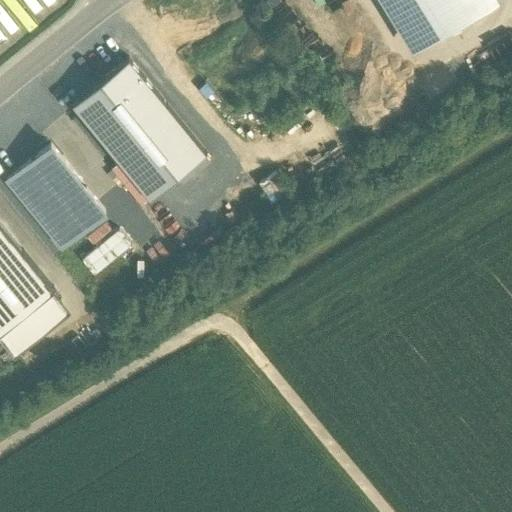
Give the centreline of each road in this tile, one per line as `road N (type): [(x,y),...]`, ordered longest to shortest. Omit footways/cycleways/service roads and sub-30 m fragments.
road 1 (track): [(222,320),(511,140)]
road 2 (track): [(0,453),(222,320)]
road 3 (track): [(222,320),(385,511)]
road 4 (tertiary): [(104,0),(0,88)]
